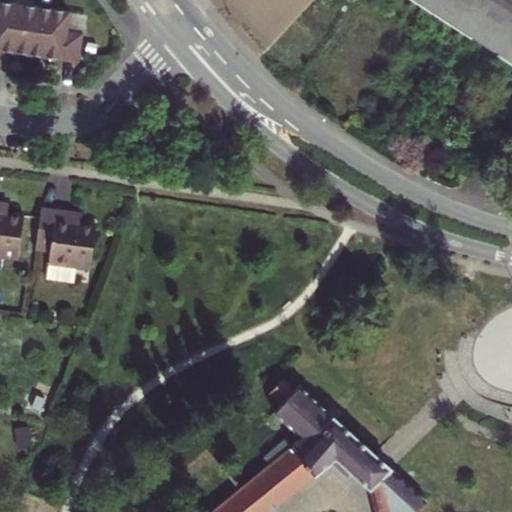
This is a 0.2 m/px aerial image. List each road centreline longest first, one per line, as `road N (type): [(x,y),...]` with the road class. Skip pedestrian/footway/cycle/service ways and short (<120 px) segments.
road 1 (tertiary): [(169,36),(240,115),(337,188),(441,239),(511,257)]
road 2 (tertiary): [(511,227),(437,203),(327,144),(252,81),(193,15)]
road 3 (residential): [(0,115),(55,121),(89,113),(169,36)]
